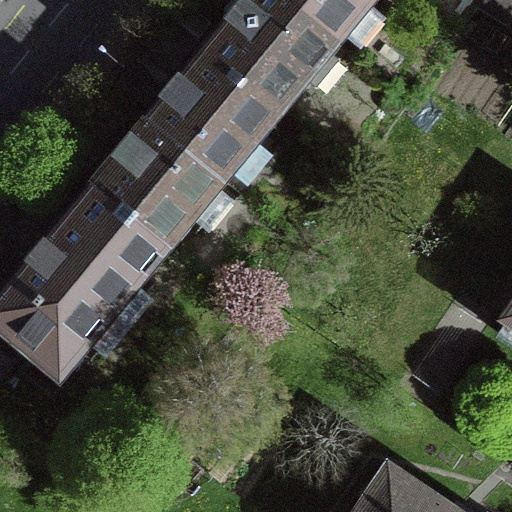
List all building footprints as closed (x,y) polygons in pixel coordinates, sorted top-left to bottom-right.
[(285,0),(239,0),(202,45),(283,112),(339,45),(285,0)] [(285,0),(339,45),(376,0),(285,0)] [(423,0),(460,31),(480,7),(484,0),(423,0)] [(511,26),(511,0),(484,0),(480,7),(511,26)] [(202,45),(145,112),(227,180),(283,112),(202,45)] [(169,249),(227,180),(145,112),(88,181),(169,249)] [(0,332),(59,381),(169,249),(88,181),(0,286),(0,332)] [(0,350),(0,380),(15,362),(0,350)] [(358,511),(456,511),(389,467),(358,511)]
